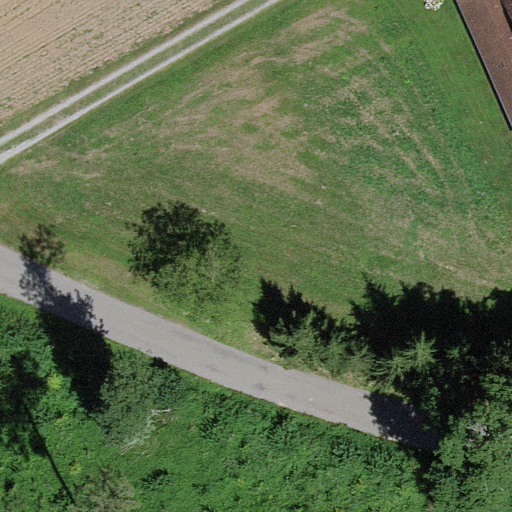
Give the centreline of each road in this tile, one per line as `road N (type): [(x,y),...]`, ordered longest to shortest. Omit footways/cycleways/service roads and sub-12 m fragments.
road 1 (residential): [(511,452),(255,384),(110,329),(0,267)]
road 2 (track): [(0,147),(256,0)]
